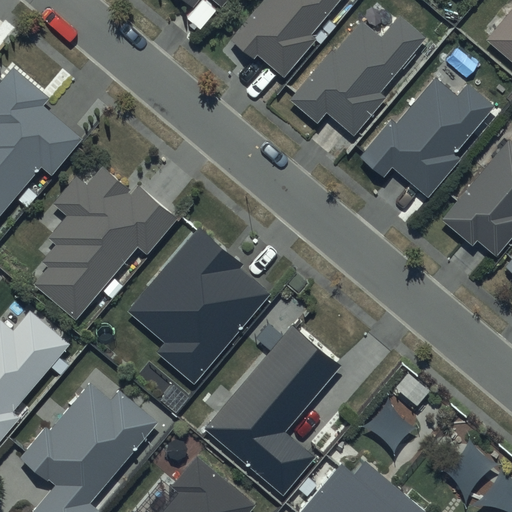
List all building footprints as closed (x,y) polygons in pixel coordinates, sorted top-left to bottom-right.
[(229,0),(185,0),(193,6),(198,0),(212,0),(222,8),(229,0)] [(264,0),(232,40),(254,57),(256,54),(284,77),(316,38),(312,35),(341,0),(264,0)] [(511,0),(510,0),(485,32),(511,53),(511,0)] [(379,28),(360,11),(333,42),(331,40),(288,90),(315,114),(325,102),(351,125),(384,87),(378,81),(424,29),(398,6),(379,28)] [(47,87),(10,57),(0,69),(0,203),(38,157),(49,165),(80,127),(41,95),(47,87)] [(496,105),(467,82),(457,95),(436,78),(397,126),(390,120),(359,157),(383,177),(391,167),(428,197),(461,158),(456,154),(496,105)] [(511,133),(507,129),(439,209),(470,236),(475,231),(493,246),(511,224),(511,133)] [(175,207),(136,174),(130,181),(101,156),(86,174),(74,164),(50,194),(64,206),(47,227),(54,233),(39,251),(46,257),(32,274),(74,310),(136,237),(144,244),(175,207)] [(242,263),(198,226),(128,309),(166,342),(157,353),(193,383),(268,296),(237,269),(242,263)] [(75,344),(29,306),(10,329),(0,321),(0,443),(22,417),(17,413),(75,344)] [(344,361),(295,321),(205,429),(283,493),(313,457),(284,433),(344,361)] [(158,421),(120,390),(111,401),(92,385),(54,432),(44,424),(18,456),(54,486),(32,511),(102,511),(103,511),(91,502),(158,421)] [(250,511),(257,504),(195,453),(168,486),(176,493),(160,511),(130,511),(129,511),(250,511)] [(426,511),(365,460),(353,474),(342,465),(301,511),(426,511)]
